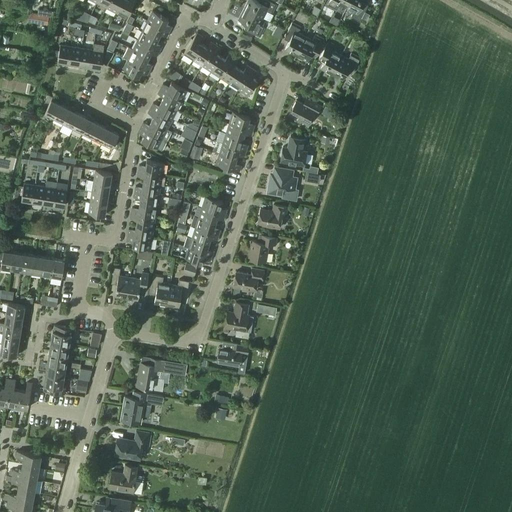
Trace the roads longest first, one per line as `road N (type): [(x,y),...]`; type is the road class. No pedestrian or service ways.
road 1 (residential): [(114,336),(176,343),(200,329),(282,76)]
road 2 (residential): [(88,238),(115,233),(134,126)]
road 3 (residential): [(76,457),(114,336)]
